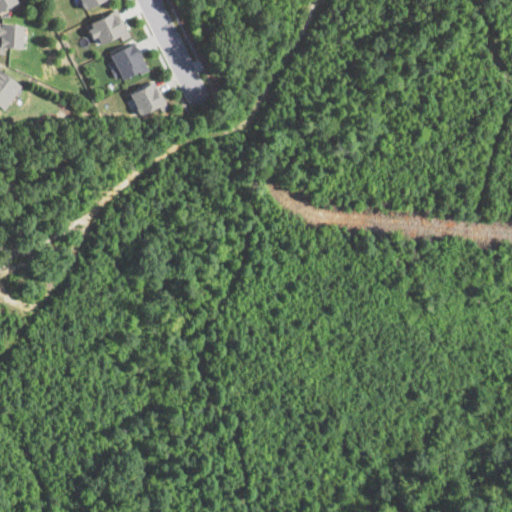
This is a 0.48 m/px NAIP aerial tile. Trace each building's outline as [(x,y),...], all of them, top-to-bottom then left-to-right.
[(0,0),(0,10),(16,4),(14,0),(0,0)] [(80,0),(85,8),(101,0),(80,0)] [(97,45),(125,31),(114,10),(87,24),(97,45)] [(0,50),(22,50),(22,25),(0,25),(0,50)] [(145,67),(133,42),(108,54),(119,79),(145,67)] [(0,107),(2,109),(19,86),(0,71),(0,107)] [(153,82),(127,94),(138,117),(164,104),(153,82)]
